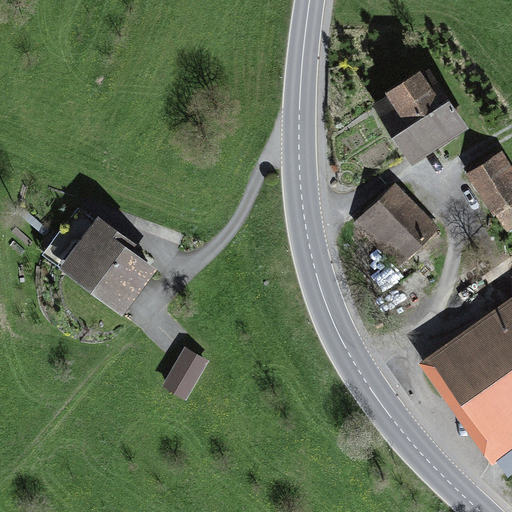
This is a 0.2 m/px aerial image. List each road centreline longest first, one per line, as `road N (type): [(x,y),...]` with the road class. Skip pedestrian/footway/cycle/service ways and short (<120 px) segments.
road 1 (tertiary): [(309,0),(297,132),(300,213),(321,289),(391,415),(483,511)]
road 2 (track): [(511,137),(421,178),(391,178),(322,211),(300,213)]
